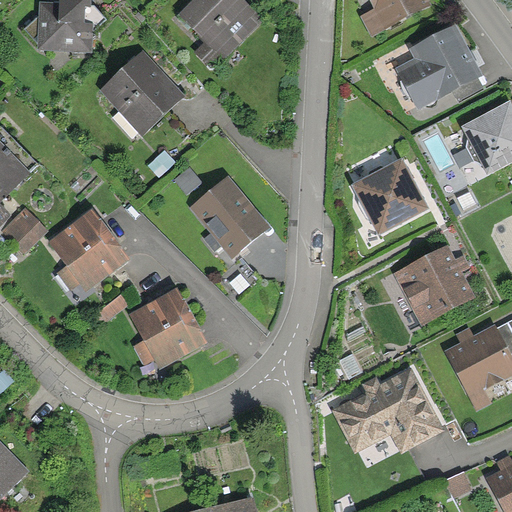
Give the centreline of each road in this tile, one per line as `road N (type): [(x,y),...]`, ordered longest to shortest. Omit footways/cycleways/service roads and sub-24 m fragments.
road 1 (residential): [(323,0),(306,290),(281,367)]
road 2 (residential): [(281,367),(218,406),(158,417),(107,411),(53,378),(0,322)]
road 3 (residential): [(281,367),(296,413),(307,511)]
